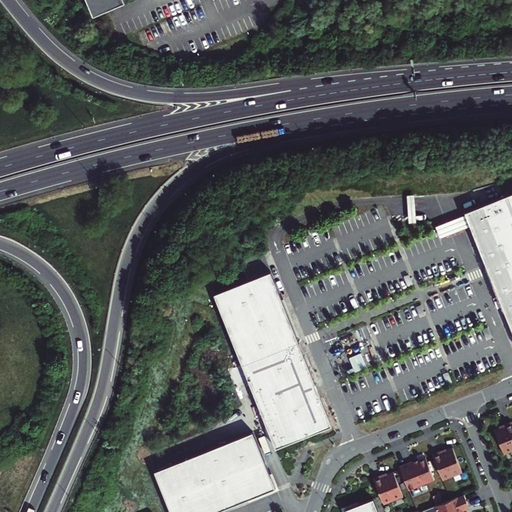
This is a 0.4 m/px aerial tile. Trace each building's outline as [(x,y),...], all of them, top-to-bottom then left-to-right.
[(86,0),(93,15),(125,2),(123,0),(86,0)] [(511,192),(464,212),(511,330),(511,192)] [(210,290),(273,444),(341,417),(280,261),(210,290)] [(511,449),(511,422),(511,421),(504,424),(505,426),(495,430),(504,453),(511,449)] [(151,468),(169,511),(203,511),(272,484),(266,470),(249,428),(151,468)] [(432,454),(442,479),(462,471),(453,448),(441,453),(440,451),(432,454)] [(412,461),(399,467),(408,489),(434,479),(426,458),(413,463),(412,461)] [(272,484),(244,496),(245,498),(276,486),(269,469),(266,470),(272,484)] [(373,477),(384,502),(403,494),(394,471),(382,476),(381,474),(373,477)] [(460,495),(436,505),(439,511),(465,511),(464,510),(466,509),(471,507),(466,493),(460,496),(460,495)] [(360,504),(346,510),(347,511),(380,511),(374,498),(360,504)] [(347,511),(346,510),(360,504),(359,501),(343,508),(344,511),(347,511)]
